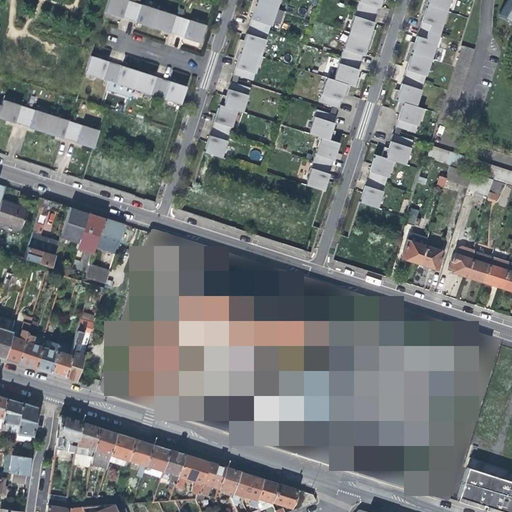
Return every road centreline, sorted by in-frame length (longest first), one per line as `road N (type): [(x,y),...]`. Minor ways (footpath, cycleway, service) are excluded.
road 1 (tertiary): [(321,474),(50,388)]
road 2 (residential): [(316,270),(403,0)]
road 3 (residential): [(159,220),(230,0)]
road 4 (residential): [(316,270),(511,332)]
road 5 (residential): [(0,169),(159,220)]
road 6 (residential): [(159,220),(316,270)]
road 7 (tertiary): [(440,511),(321,474)]
road 8 (residential): [(33,511),(50,388)]
